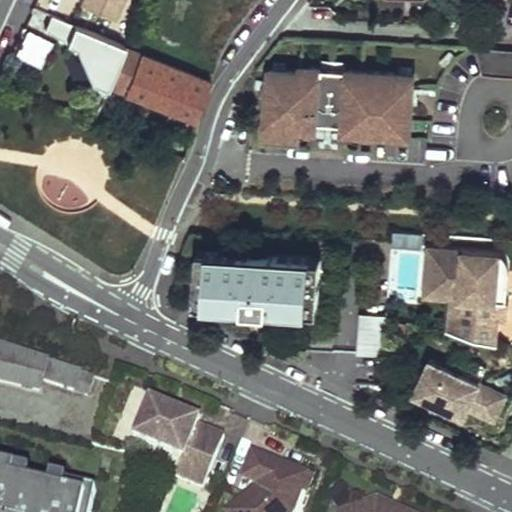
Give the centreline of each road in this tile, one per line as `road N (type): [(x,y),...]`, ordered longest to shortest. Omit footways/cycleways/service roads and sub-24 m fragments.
road 1 (residential): [(131,320),(508,499)]
road 2 (residential): [(282,0),(228,70),(188,195),(131,320)]
road 3 (residential): [(0,247),(131,320)]
